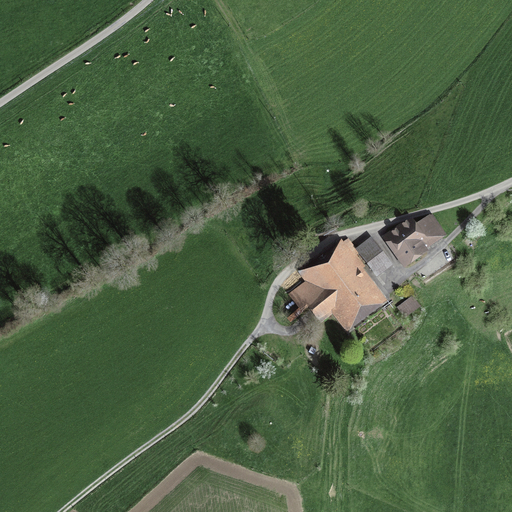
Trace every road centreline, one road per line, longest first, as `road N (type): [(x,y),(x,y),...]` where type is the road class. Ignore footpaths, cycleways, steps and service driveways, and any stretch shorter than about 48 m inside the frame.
road 1 (track): [(63,511),(199,407),(270,325)]
road 2 (unclassified): [(0,105),(150,0)]
